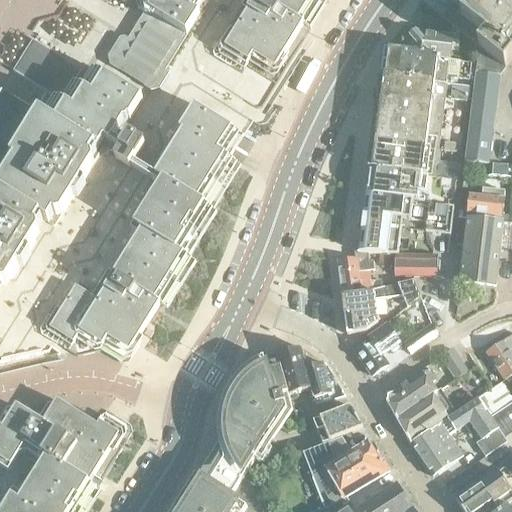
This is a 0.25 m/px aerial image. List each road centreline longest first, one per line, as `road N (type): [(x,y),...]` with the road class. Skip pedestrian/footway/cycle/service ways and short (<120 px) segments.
road 1 (secondary): [(241,301),(302,143),(386,0)]
road 2 (residential): [(437,511),(328,338),(241,301)]
road 3 (residential): [(185,417),(106,385),(74,382),(0,398)]
road 4 (secondary): [(185,417),(241,301)]
